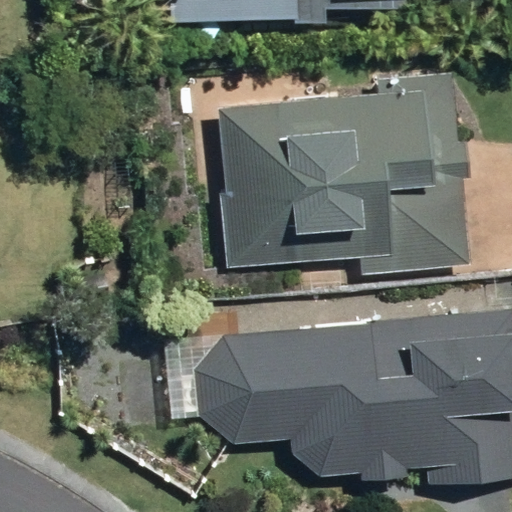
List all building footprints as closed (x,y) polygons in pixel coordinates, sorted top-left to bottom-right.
[(287,4),(288,11),(322,10),(321,0),(163,0),(164,5),(287,4)] [(360,258),(361,264),(467,256),(460,168),(464,167),(461,131),(454,133),(448,63),(394,66),(395,81),(218,97),(226,186),(219,186),(225,260),(297,254),(293,211),(361,205),(366,257),(360,258)] [(185,84),(186,109),(196,107),(194,84),(185,84)] [(308,265),(308,285),(338,283),(337,262),(308,265)] [(423,455),(425,472),(511,465),(511,314),(510,296),(221,324),(191,359),(195,403),(229,432),(287,427),(288,442),(316,466),(356,462),(358,468),(403,465),(403,457),(423,455)] [(141,379),(149,379),(155,373),(155,366),(149,360),(141,359),(135,365),(135,374),(141,379)]
